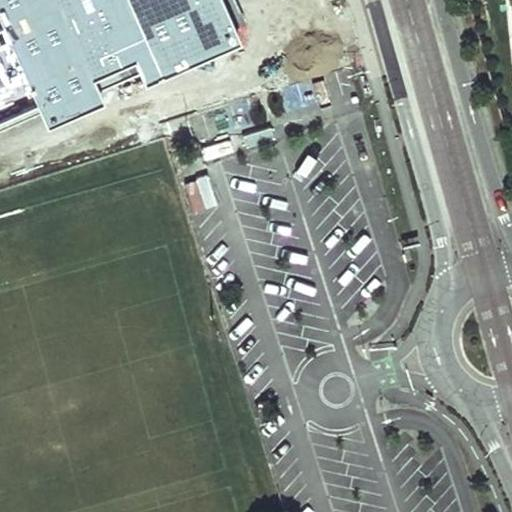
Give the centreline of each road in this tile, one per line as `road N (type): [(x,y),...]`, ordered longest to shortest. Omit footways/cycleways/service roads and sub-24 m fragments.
road 1 (tertiary): [(373,0),(441,239),(440,307)]
road 2 (tertiary): [(511,240),(439,0)]
